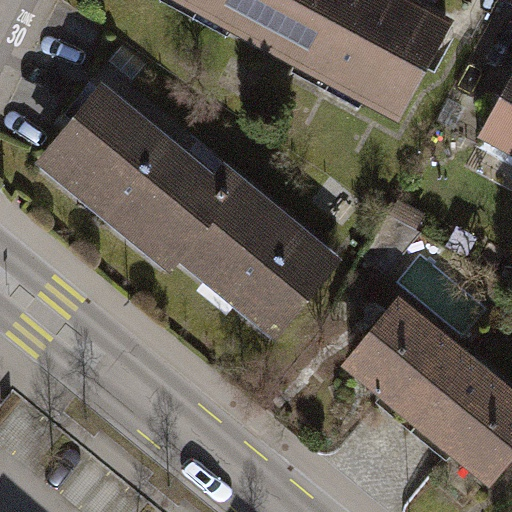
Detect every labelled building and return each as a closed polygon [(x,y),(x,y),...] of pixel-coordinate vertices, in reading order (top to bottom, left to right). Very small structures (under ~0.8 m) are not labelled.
[(287,0),(160,0),(254,56),(287,0)] [(441,30),(390,0),(287,0),(254,56),(381,131),(441,30)] [(511,74),(473,154),(511,173),(511,74)] [(217,171),(207,183),(94,91),(23,177),(162,289),(172,277),(264,355),(335,270),(217,171)] [(465,361),(394,297),(338,359),(409,423),(465,361)] [(511,453),(511,403),(466,362),(410,424),(481,487),(511,453)]
